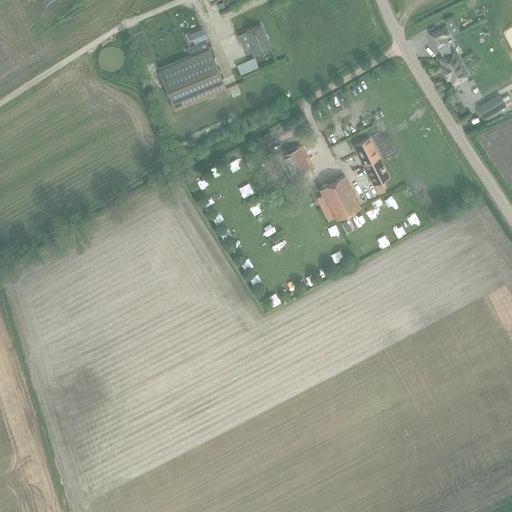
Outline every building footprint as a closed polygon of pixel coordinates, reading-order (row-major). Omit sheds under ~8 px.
[(133,17),(154,11),(150,0),(137,0),(129,2),(133,17)] [(453,18),(446,22),(453,36),(460,32),(453,18)] [(261,25),(252,29),(246,32),(253,50),(252,50),(254,56),(271,49),(261,25)] [(444,26),(431,34),(444,57),(452,52),(444,38),(449,35),(444,26)] [(201,29),(191,34),(195,43),(205,39),(201,29)] [(190,55),(158,69),(175,110),(226,89),(206,41),(187,49),(188,49),(190,55)] [(123,54),(121,51),(119,49),(117,48),(113,47),(109,47),(105,49),(102,50),(100,54),(98,58),(98,61),(99,65),(101,69),(104,72),(107,73),(111,74),(115,73),(118,72),(122,69),(124,65),(125,60),(124,57),(123,54)] [(451,78),(454,84),(468,76),(454,51),(452,52),(444,57),(440,59),(443,65),(441,66),(448,80),(451,78)] [(506,106),(500,96),(479,108),(484,118),(506,106)] [(462,103),(457,106),(461,113),(466,110),(462,103)] [(183,116),(193,131),(215,117),(208,106),(197,113),(194,109),(183,116)] [(385,190),(380,181),(389,176),(370,138),(355,146),(364,164),(379,194),(385,190)] [(299,146),(286,153),(296,174),(310,167),(299,146)] [(319,188),(335,220),(361,207),(344,175),(319,188)] [(366,194),(371,204),(376,202),(371,192),(366,194)] [(346,220),(342,222),(347,231),(351,229),(346,220)]
